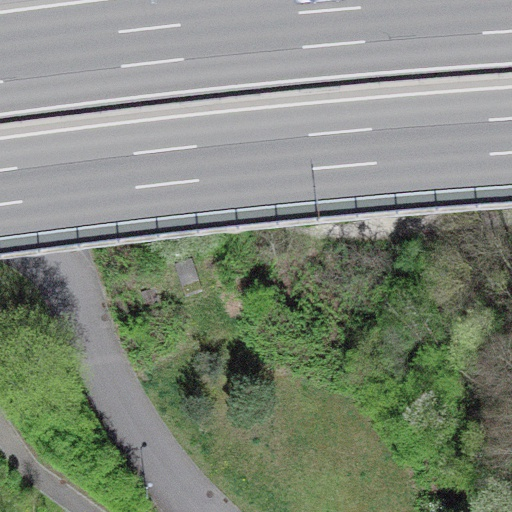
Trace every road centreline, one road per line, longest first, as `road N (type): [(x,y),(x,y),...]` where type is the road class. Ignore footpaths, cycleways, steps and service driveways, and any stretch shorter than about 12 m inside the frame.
road 1 (motorway): [(0,186),(511,133)]
road 2 (motorway): [(511,15),(0,65)]
road 3 (track): [(210,0),(219,94),(244,141),(305,202),(388,220),(511,216)]
